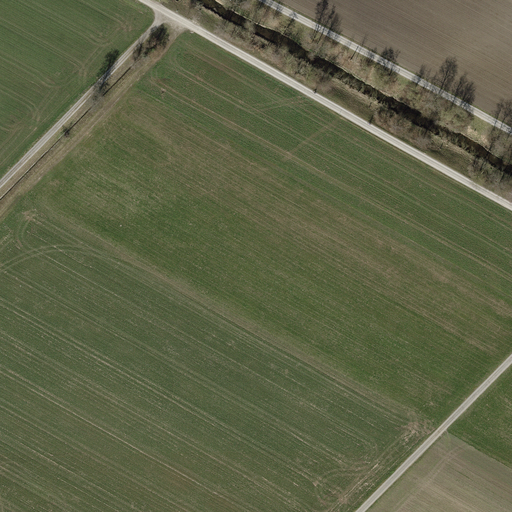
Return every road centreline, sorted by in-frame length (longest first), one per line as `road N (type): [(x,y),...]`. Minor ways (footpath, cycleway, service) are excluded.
road 1 (track): [(145,0),(511,206)]
road 2 (track): [(511,133),(264,0)]
road 3 (track): [(0,185),(167,12)]
road 4 (track): [(511,359),(364,511)]
